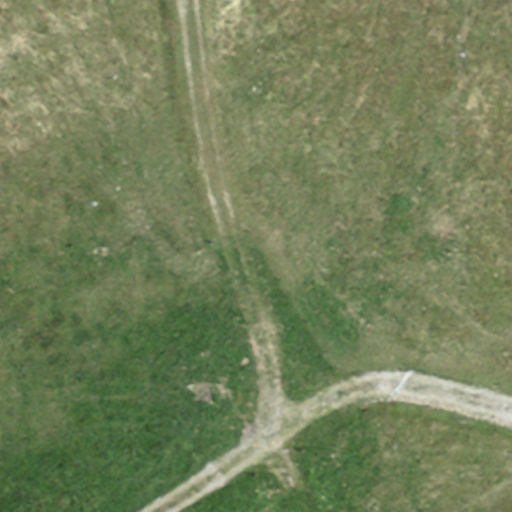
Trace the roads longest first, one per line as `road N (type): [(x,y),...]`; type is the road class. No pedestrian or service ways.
road 1 (track): [(200,0),(207,124),(285,425)]
road 2 (track): [(285,425),(336,396),(393,384),(511,411)]
road 3 (track): [(157,511),(285,425)]
